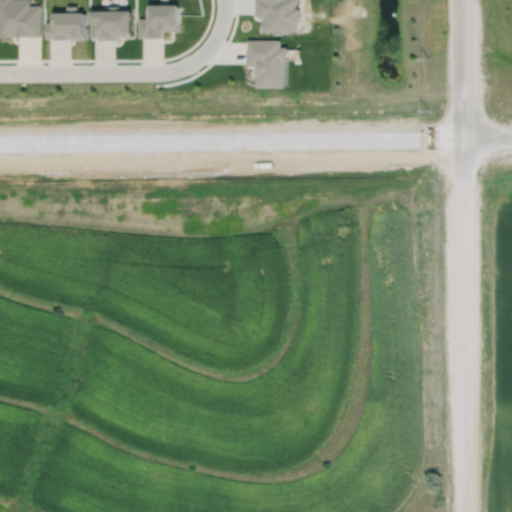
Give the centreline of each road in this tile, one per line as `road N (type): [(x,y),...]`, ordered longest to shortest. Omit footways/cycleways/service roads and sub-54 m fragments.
road 1 (tertiary): [(511,137),(0,144)]
road 2 (residential): [(462,138),(463,511)]
road 3 (residential): [(0,71),(155,71),(201,55)]
road 4 (tertiary): [(462,0),(462,138)]
